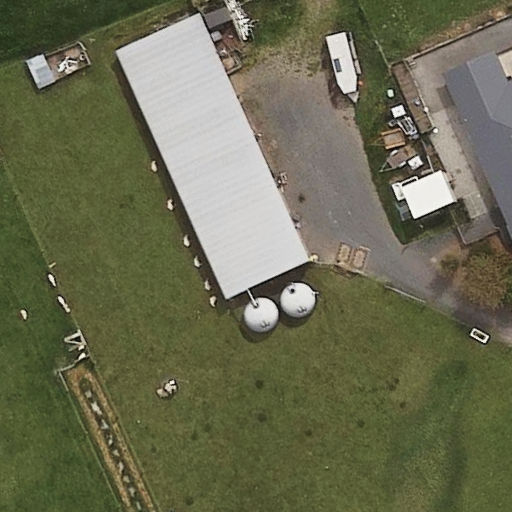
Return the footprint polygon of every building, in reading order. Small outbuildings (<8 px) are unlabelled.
[(410,52),(394,15),(368,27),(384,63),(410,52)] [(312,266),(200,17),(118,54),(230,303),(312,266)] [(511,84),(509,86),(496,55),(445,78),(511,230),(511,84)] [(424,155),(413,131),(374,150),(385,174),(424,155)] [(458,206),(442,173),(404,191),(419,224),(458,206)]
